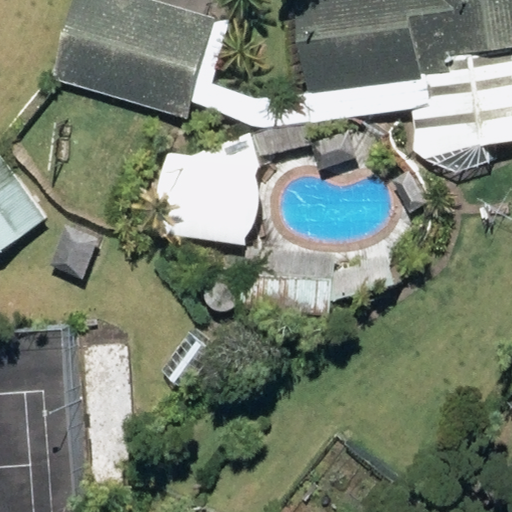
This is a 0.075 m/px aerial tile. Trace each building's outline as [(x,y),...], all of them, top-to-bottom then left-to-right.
[(82,0),(58,79),(197,121),(228,19),(164,0),(82,0)] [(423,109),(430,157),(511,145),(511,0),(307,0),(326,124),(423,109)] [(224,268),(253,272),(257,244),(261,244),(272,162),(258,131),(209,157),(179,153),(169,233),(227,240),(224,268)] [(0,261),(57,220),(8,155),(0,161),(0,261)] [(113,247),(68,222),(43,267),(88,291),(113,247)] [(257,304),(344,311),(345,301),(408,286),(402,257),(375,263),(376,269),(346,275),(348,256),(262,250),(257,304)] [(172,369),(199,389),(226,350),(199,331),(172,369)] [(376,511),(397,486),(336,436),(275,511),(376,511)]
